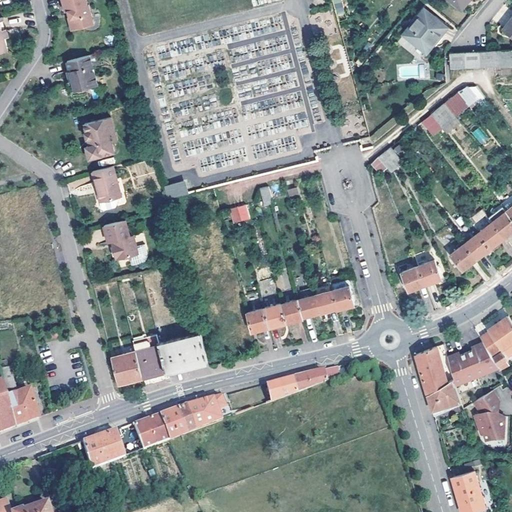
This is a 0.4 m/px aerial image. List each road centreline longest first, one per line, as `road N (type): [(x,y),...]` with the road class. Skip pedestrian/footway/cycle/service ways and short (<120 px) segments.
road 1 (residential): [(112,415),(55,187),(0,142)]
road 2 (tertiary): [(374,344),(191,387),(112,415)]
road 3 (track): [(487,86),(484,78),(463,78),(352,168)]
road 4 (residential): [(442,511),(395,355)]
road 5 (unclassified): [(351,200),(386,324)]
road 6 (residential): [(37,0),(41,45),(0,109)]
road 7 (tertiary): [(511,281),(465,313),(405,336)]
